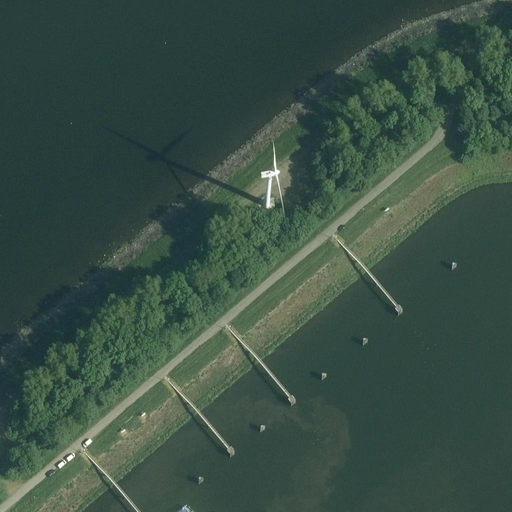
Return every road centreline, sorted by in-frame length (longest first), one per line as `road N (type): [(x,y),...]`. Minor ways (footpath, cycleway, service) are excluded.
road 1 (unclassified): [(23,495),(431,147),(455,116),(473,52)]
road 2 (unclassified): [(473,52),(400,82),(349,117),(21,393),(0,432)]
